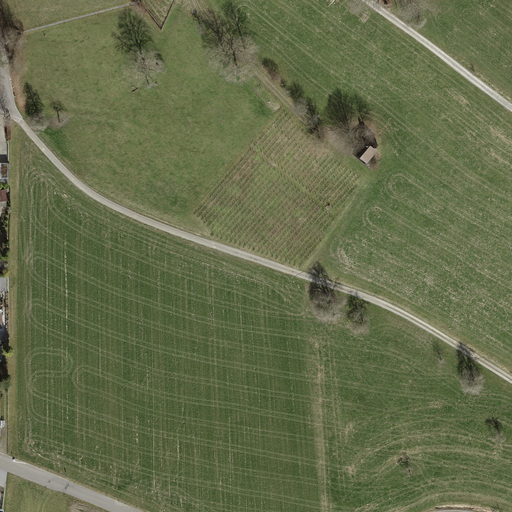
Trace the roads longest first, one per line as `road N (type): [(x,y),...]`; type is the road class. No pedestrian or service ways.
road 1 (track): [(7,106),(76,185),(133,217),(383,303),(511,381)]
road 2 (track): [(511,109),(366,0)]
road 3 (track): [(196,0),(319,133)]
road 4 (residential): [(0,461),(121,511)]
